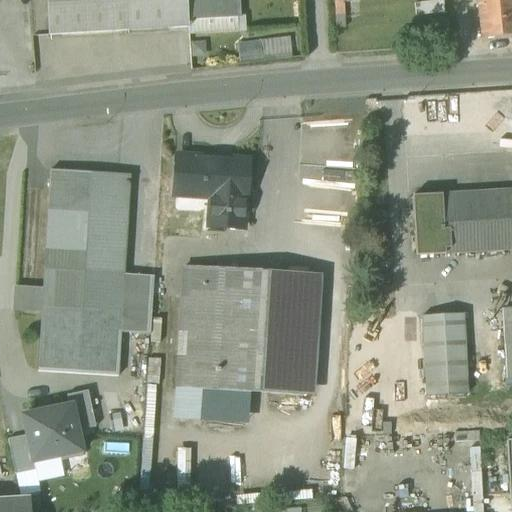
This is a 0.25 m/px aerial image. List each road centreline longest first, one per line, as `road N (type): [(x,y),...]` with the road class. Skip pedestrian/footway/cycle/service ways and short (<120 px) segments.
road 1 (residential): [(321,82),(0,112)]
road 2 (unknown): [(398,77),(409,272),(445,301),(505,299)]
road 3 (residential): [(511,70),(321,82)]
road 4 (unknown): [(287,85),(265,251)]
